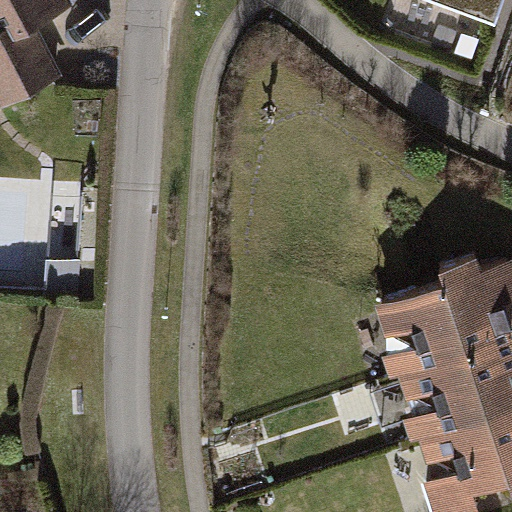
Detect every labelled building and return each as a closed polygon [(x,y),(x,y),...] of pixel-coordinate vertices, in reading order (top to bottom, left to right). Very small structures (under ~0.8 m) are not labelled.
[(0,0),(0,97),(0,98),(56,70),(31,19),(60,4),(57,0),(0,0)] [(459,0),(493,12),(497,0),(459,0)] [(417,342),(425,363),(511,334),(511,277),(506,257),(480,265),(475,250),(440,262),(445,277),(383,297),(393,331),(417,342)] [(74,290),(76,266),(47,265),(46,288),(74,290)] [(511,334),(425,363),(379,378),(381,384),(408,376),(415,394),(438,405),(445,426),(511,403),(511,334)] [(511,403),(445,426),(400,441),(402,448),(428,439),(435,456),(460,469),(429,480),(439,511),(440,511),(473,502),(469,489),(510,476),(511,481),(511,403)]
